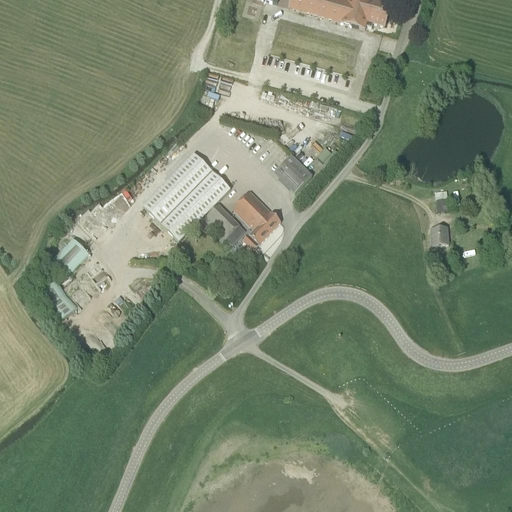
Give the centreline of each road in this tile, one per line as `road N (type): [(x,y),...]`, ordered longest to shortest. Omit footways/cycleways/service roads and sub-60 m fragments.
road 1 (track): [(9,283),(55,210),(178,115),(199,67),(345,101),(374,42),(401,50)]
road 2 (unclassified): [(243,342),(231,326),(245,302),(380,123),(415,0)]
road 3 (tertiary): [(243,342),(308,300),(341,293),(373,305),(406,347),(436,366),(511,351)]
road 4 (tertiary): [(113,511),(161,411),(243,342)]
road 5 (track): [(243,342),(343,405),(403,477)]
